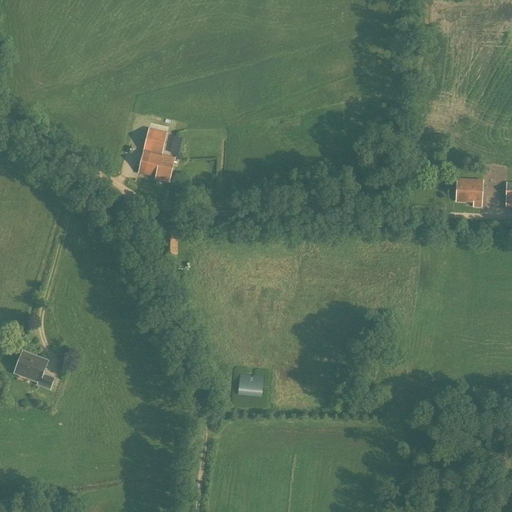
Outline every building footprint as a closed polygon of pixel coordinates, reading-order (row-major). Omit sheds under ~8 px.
[(149,129),(143,151),(162,155),(167,133),(149,129)] [(174,136),(170,152),(181,155),(185,139),(174,136)] [(162,155),(143,151),(143,152),(138,173),(156,178),(155,180),(169,183),(175,159),(162,155)] [(473,203),(473,208),(481,208),(483,181),(457,180),(456,202),(473,203)] [(47,361),(23,352),(15,374),(37,382),(36,384),(50,389),(54,379),(42,375),(47,361)] [(264,376),(240,374),(238,395),(262,397),(264,376)]
